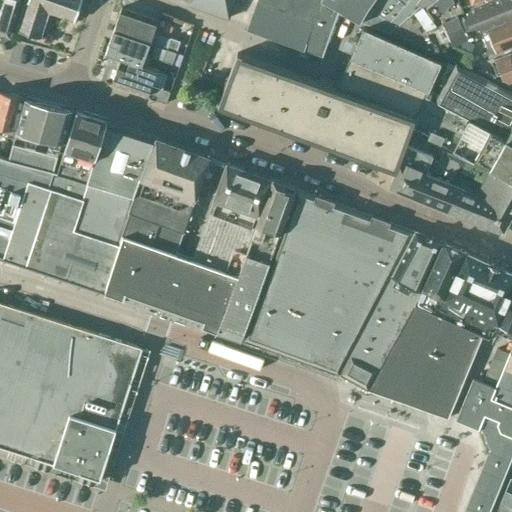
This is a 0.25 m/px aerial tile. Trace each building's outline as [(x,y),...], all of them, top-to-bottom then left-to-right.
[(0,0),(0,32),(8,35),(18,0),(0,0)] [(73,20),(80,0),(24,0),(15,30),(40,39),(49,12),(73,20)] [(187,0),(186,4),(228,18),(234,0),(187,0)] [(256,0),(246,30),(302,50),(319,0),(256,0)] [(319,0),(303,50),(321,56),(338,10),(359,23),(388,35),(406,17),(418,6),(423,10),(428,6),(434,14),(446,5),(442,0),(319,0)] [(423,32),(406,17),(388,35),(410,44),(433,52),(511,18),(511,0),(491,0),(473,7),(461,12),(451,19),(435,26),(427,29),(423,32)] [(149,44),(165,49),(175,52),(179,40),(169,37),(169,38),(152,33),(157,20),(120,7),(112,30),(149,43),(149,44)] [(511,20),(481,34),(487,47),(486,47),(488,53),(498,54),(511,47),(511,20)] [(363,27),(349,57),(384,72),(399,79),(425,89),(426,90),(426,88),(428,89),(441,62),(363,27)] [(144,67),(144,66),(148,57),(144,55),(149,44),(149,43),(112,30),(104,53),(113,57),(114,56),(144,67)] [(470,51),(454,46),(436,54),(468,66),(472,56),(470,51)] [(165,49),(161,60),(171,64),(175,52),(165,49)] [(236,52),(217,106),(395,171),(409,133),(423,95),(425,89),(399,79),(384,72),(349,57),(335,88),(236,52)] [(509,82),(511,81),(511,52),(494,60),(502,80),(509,82)] [(148,94),(148,93),(151,85),(156,71),(144,66),(144,67),(114,56),(113,57),(110,65),(116,67),(110,84),(127,90),(128,87),(148,94)] [(438,94),(428,89),(426,88),(426,90),(423,95),(511,143),(511,94),(465,70),(459,82),(447,77),(438,94)] [(169,91),(151,85),(148,93),(156,96),(155,100),(165,103),(169,91)] [(8,94),(0,91),(0,125),(13,129),(22,97),(19,96),(16,94),(11,93),(8,94)] [(511,143),(423,95),(409,133),(413,135),(439,146),(488,168),(489,167),(511,179),(511,143)] [(24,98),(12,141),(58,153),(72,109),(24,98)] [(86,183),(105,121),(106,119),(76,110),(56,173),(86,183)] [(154,137),(105,121),(86,183),(131,198),(154,137)] [(395,171),(389,186),(446,210),(456,185),(457,186),(460,181),(429,169),(439,146),(413,135),(395,171)] [(132,199),(187,217),(209,157),(155,137),(132,199)] [(52,173),(48,188),(58,153),(12,141),(7,158),(0,155),(0,257),(2,258),(102,291),(216,331),(236,276),(235,275),(192,260),(174,253),(181,232),(187,217),(132,199),(131,198),(86,183),(56,173),(52,173)] [(511,207),(511,179),(489,167),(488,168),(439,146),(429,169),(460,181),(457,186),(511,207)] [(192,260),(235,275),(257,215),(258,215),(271,179),(226,163),(213,199),(214,199),(192,260)] [(260,284),(295,187),(272,179),(236,276),(260,284)] [(501,231),(511,211),(511,207),(457,186),(456,185),(446,210),(450,211),(451,209),(454,210),(453,213),(501,231)] [(370,215),(295,187),(267,266),(342,293),(370,215)] [(414,230),(370,215),(342,293),(375,305),(414,230)] [(412,301),(443,241),(414,230),(375,305),(403,318),(410,306),(412,301)] [(511,272),(443,241),(412,301),(481,336),(487,339),(494,323),(492,322),(511,275),(511,272)] [(260,284),(240,340),(338,375),(338,374),(366,390),(385,354),(403,318),(375,305),(342,293),(267,266),(260,284)] [(511,275),(492,322),(511,330),(511,275)] [(236,276),(216,331),(240,340),(260,284),(236,276)] [(0,447),(98,478),(140,347),(0,302),(0,447)] [(481,336),(410,306),(403,318),(385,354),(366,390),(426,411),(444,417),(446,418),(481,336)] [(511,344),(494,388),(472,379),(454,420),(477,429),(496,436),(467,511),(490,511),(511,454),(511,344)] [(498,504),(511,508),(511,475),(510,476),(498,504)]
